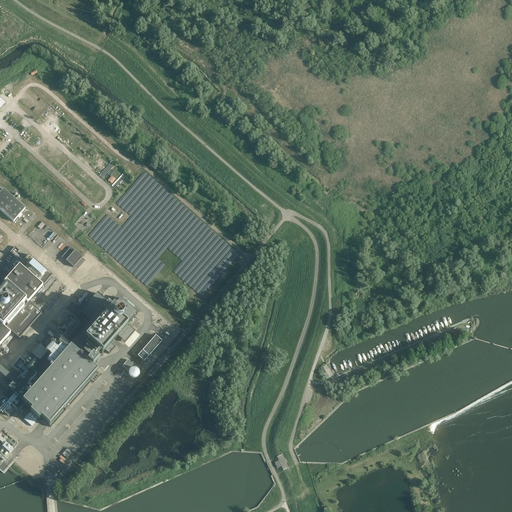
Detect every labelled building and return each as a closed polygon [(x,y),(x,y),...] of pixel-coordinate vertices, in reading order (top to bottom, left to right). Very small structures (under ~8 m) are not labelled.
[(25,209),(3,190),(0,193),(0,210),(13,222),(25,209)] [(62,258),(73,268),(82,258),(70,248),(62,258)] [(0,279),(0,346),(10,336),(12,333),(19,339),(41,314),(35,308),(33,307),(35,305),(33,303),(31,305),(29,303),(52,276),(29,255),(4,283),(0,279)] [(12,385),(8,390),(22,402),(32,411),(30,413),(39,421),(41,418),(49,426),(51,427),(92,381),(98,374),(97,372),(92,368),(97,362),(95,360),(101,353),(102,354),(105,350),(109,354),(116,347),(112,343),(118,336),(125,342),(136,331),(135,330),(128,324),(137,314),(131,308),(120,299),(113,308),(97,294),(84,308),(81,312),(79,314),(89,322),(68,346),(61,340),(55,346),(37,366),(35,364),(29,370),(32,373),(21,385),(17,390),(12,385)] [(156,336),(138,356),(144,362),(162,341),(156,336)] [(40,344),(32,353),(40,361),(48,352),(40,344)] [(34,359),(26,368),(29,370),(37,361),(34,359)] [(128,360),(123,366),(127,370),(128,371),(133,365),(128,360)] [(0,364),(0,371),(13,383),(17,379),(0,364)] [(320,369),(326,380),(332,377),(326,366),(323,367),(320,369)] [(129,373),(129,374),(129,375),(129,376),(129,377),(130,377),(130,378),(131,378),(131,379),(132,379),(133,379),(133,380),(134,380),(135,380),(135,379),(136,379),(137,379),(137,378),(138,378),(138,377),(139,377),(139,376),(139,375),(139,374),(139,373),(139,372),(139,371),(138,371),(138,370),(137,370),(137,369),(136,369),(135,369),(134,369),(133,369),(132,369),(131,369),(131,370),(130,370),(130,371),(129,371),(129,372),(129,373)] [(26,371),(18,380),(20,382),(28,373),(26,371)] [(0,408),(7,417),(16,409),(11,402),(14,400),(13,398),(8,402),(4,397),(0,399),(0,408)] [(5,442),(1,446),(9,453),(13,449),(5,442)] [(281,467),(283,471),(289,468),(286,463),(287,462),(286,459),(285,460),(282,454),(277,457),(279,461),(274,463),(277,469),(281,467)]
